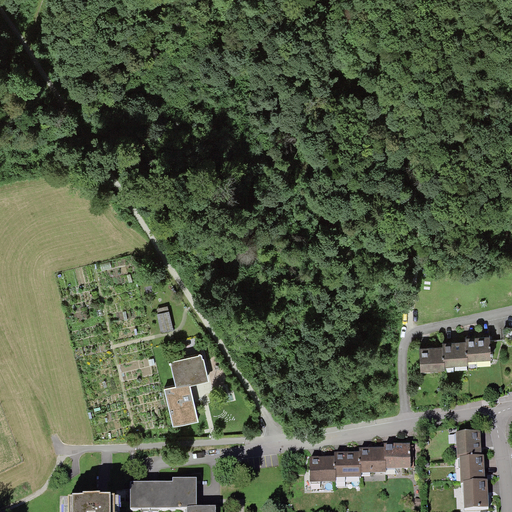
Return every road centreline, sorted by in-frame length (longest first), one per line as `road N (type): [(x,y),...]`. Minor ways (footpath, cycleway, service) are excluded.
road 1 (track): [(284,441),(0,8)]
road 2 (residential): [(62,449),(284,441),(405,425)]
road 3 (residential): [(405,425),(401,369),(411,335),(511,308)]
